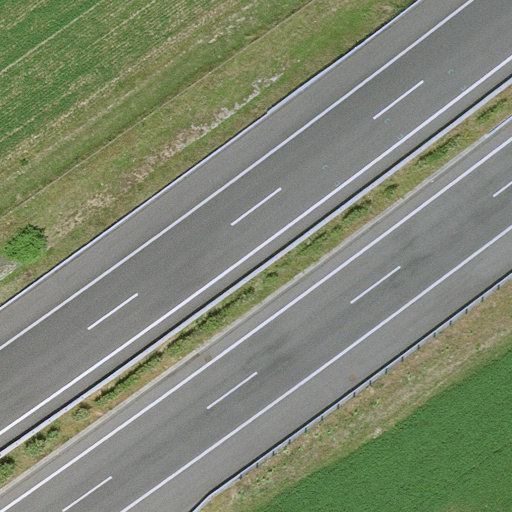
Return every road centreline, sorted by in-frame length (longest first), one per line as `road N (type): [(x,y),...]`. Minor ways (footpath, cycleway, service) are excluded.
road 1 (motorway): [(511,11),(0,389)]
road 2 (motorway): [(65,511),(511,184)]
